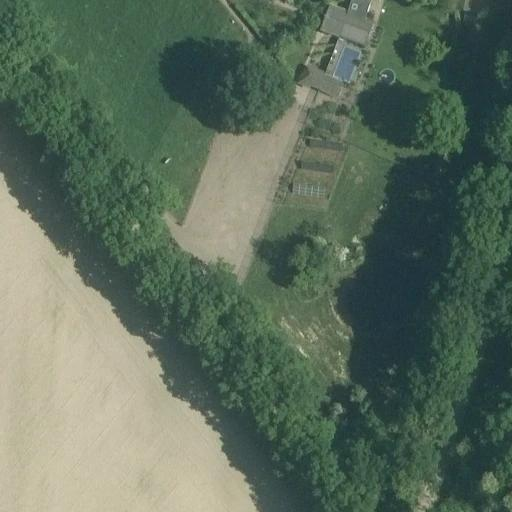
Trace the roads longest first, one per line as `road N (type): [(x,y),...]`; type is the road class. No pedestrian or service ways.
road 1 (track): [(344,511),(0,62)]
road 2 (track): [(511,255),(428,511)]
